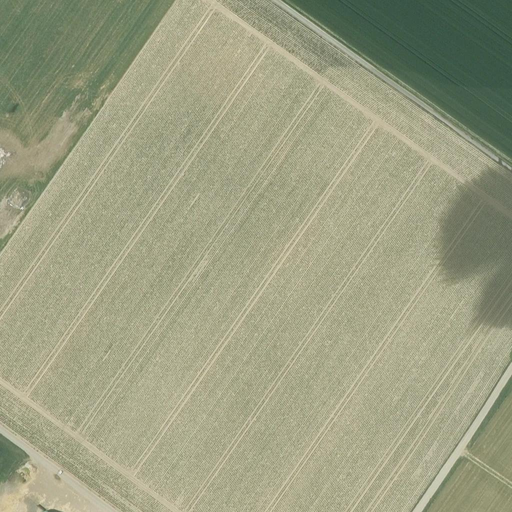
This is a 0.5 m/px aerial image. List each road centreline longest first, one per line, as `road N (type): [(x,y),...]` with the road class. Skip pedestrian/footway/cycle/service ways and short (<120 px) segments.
road 1 (track): [(511,170),(272,0)]
road 2 (track): [(413,511),(511,370)]
road 3 (track): [(109,511),(0,430)]
